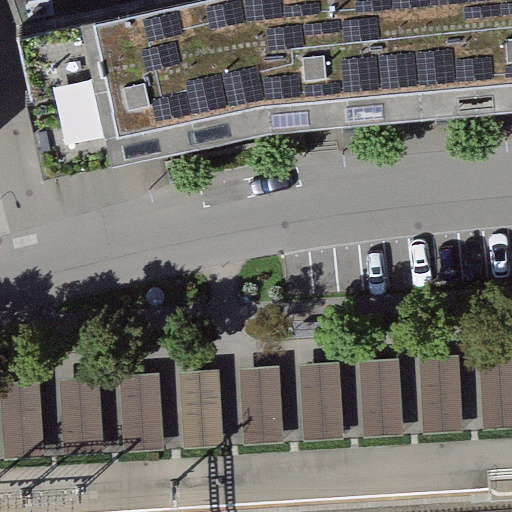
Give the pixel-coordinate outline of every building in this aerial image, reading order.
[(511,0),(14,0),(66,151),(263,112),(511,90),(511,0)] [(408,437),(403,359),(365,361),(369,439),(408,437)] [(288,442),(284,362),(246,363),(250,444),(288,442)] [(348,439),(345,363),(306,365),(310,441),(348,439)] [(426,370),(430,437),(467,434),(463,368),(426,370)] [(187,372),(191,450),(227,448),(223,370),(187,372)] [(169,451),(165,372),(127,374),(131,453),(169,451)] [(183,372),(169,372),(172,447),(186,446),(183,372)] [(62,377),(68,457),(127,453),(122,373),(62,377)] [(0,402),(0,460),(55,447),(42,393),(0,402)]
